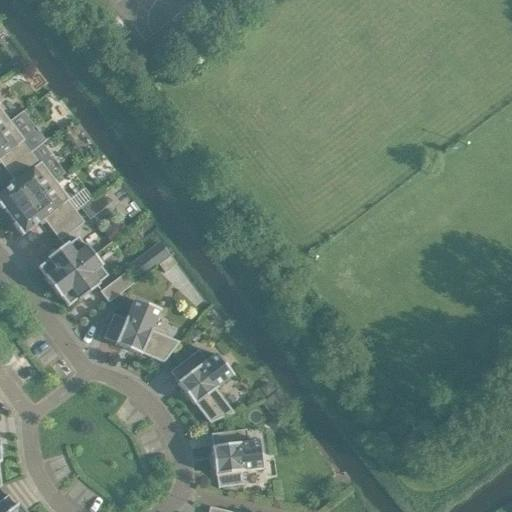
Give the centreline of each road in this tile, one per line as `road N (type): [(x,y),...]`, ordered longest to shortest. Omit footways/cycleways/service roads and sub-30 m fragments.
road 1 (residential): [(179,489),(173,439),(155,410),(133,389),(87,370)]
road 2 (residential): [(87,370),(0,257)]
